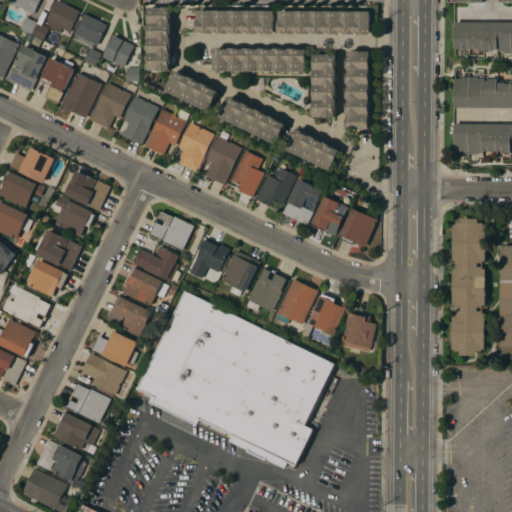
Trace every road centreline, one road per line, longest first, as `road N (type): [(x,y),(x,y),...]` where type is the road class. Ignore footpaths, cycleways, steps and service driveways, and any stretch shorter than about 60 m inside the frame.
road 1 (residential): [(401,280),(359,277),(0,105)]
road 2 (residential): [(150,178),(0,488)]
road 3 (primary): [(403,0),(401,147)]
